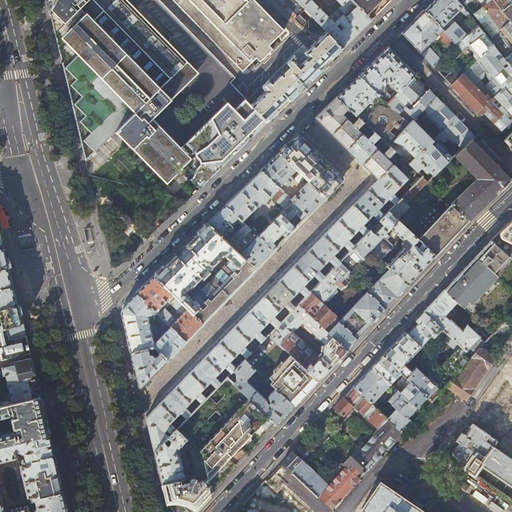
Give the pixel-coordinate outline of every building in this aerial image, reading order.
[(47,0),(50,11),(56,0),(47,0)] [(56,0),(50,11),(53,26),(80,133),(87,161),(123,125),(134,137),(128,143),(168,183),(184,168),(183,167),(193,158),(182,147),(142,107),(185,64),(184,63),(187,60),(188,61),(128,0),(56,0)] [(172,0),(242,72),(247,68),(250,72),(256,67),(252,63),(256,58),(260,62),(274,50),(270,46),(285,30),(255,0),(172,0)] [(297,0),(282,0),(298,16),(295,18),(303,26),(305,24),(312,31),(320,23),(297,0)] [(357,33),(371,20),(367,16),(351,0),(297,0),(320,23),(327,31),(343,48),(357,33)] [(351,0),(367,16),(369,15),(367,14),(369,13),(370,14),(371,13),(380,4),(379,2),(381,0),(351,0)] [(464,14),(465,13),(467,16),(469,14),(458,0),(434,0),(431,3),(425,10),(441,28),(459,9),(464,14)] [(483,0),(463,0),(492,36),(509,20),(493,0),(486,0),(486,3),(483,0)] [(511,0),(493,0),(509,20),(492,36),(508,57),(505,59),(508,64),(511,68),(511,0)] [(444,31),(441,28),(425,10),(413,21),(401,32),(414,46),(420,52),(440,32),(443,36),(441,39),(451,50),(457,45),(444,31)] [(454,21),(444,31),(457,45),(467,35),(454,21)] [(478,26),(467,35),(457,45),(451,50),(441,59),(434,66),(441,74),(450,84),(489,49),(494,45),(478,26)] [(331,59),(343,48),(327,31),(312,46),(299,58),(295,54),(248,102),(267,122),(300,90),(302,88),(320,71),(331,59)] [(415,74),(388,46),(373,61),(358,75),(388,103),(412,77),(415,74)] [(434,66),(441,59),(429,47),(422,54),(434,66)] [(511,79),(511,68),(508,64),(503,68),(489,49),(450,84),(471,106),(476,111),(479,109),(511,79)] [(364,122),(365,123),(375,133),(379,136),(389,145),(397,137),(389,130),(402,117),(388,103),(358,75),(350,83),(336,96),(348,107),(359,118),(364,122)] [(422,86),(412,77),(388,103),(402,117),(407,111),(415,118),(424,108),(434,98),(427,91),(422,86)] [(511,79),(479,109),(500,130),(497,132),(501,136),(511,147),(511,79)] [(342,113),(348,107),(336,96),(326,107),(315,117),(335,137),(365,166),(378,179),(367,189),(338,219),(308,250),(279,280),(249,310),(220,341),(190,372),(161,401),(146,417),(154,451),(176,428),(170,422),(180,412),(186,418),(191,413),(184,407),(195,396),(201,402),(206,398),(200,392),(210,381),(216,387),(217,387),(220,383),(214,377),(225,366),(229,370),(224,374),(226,376),(232,371),(235,368),(229,361),(239,351),(246,357),(250,352),(244,346),(254,335),(261,341),(265,337),(259,331),(269,320),(276,326),(280,322),(274,315),(284,305),(290,311),(295,307),(289,301),(299,290),(305,296),(309,291),(303,285),(314,274),(320,280),(324,276),(319,270),(329,259),(335,265),(339,261),(333,255),(343,244),(349,250),(354,246),(348,240),(358,229),(364,235),(369,231),(363,224),(373,214),(379,220),(384,215),(378,209),(388,198),(394,204),(399,200),(393,194),(407,179),(387,159),(395,151),(390,147),(383,154),(372,143),(379,136),(375,133),(368,139),(357,129),(364,122),(359,118),(353,124),(342,113)] [(434,98),(424,108),(431,115),(429,117),(433,121),(433,122),(442,131),(456,117),(444,105),(436,96),(434,98)] [(263,126),(267,122),(248,102),(245,99),(241,102),(230,113),(223,106),(182,147),(193,158),(194,159),(192,164),(197,170),(191,182),(198,190),(208,180),(211,177),(230,158),(250,139),(253,136),(263,126)] [(456,117),(442,131),(433,140),(408,163),(416,171),(421,167),(426,172),(429,170),(433,174),(450,158),(450,156),(450,155),(449,154),(447,153),(447,149),(441,143),(443,141),(444,142),(448,138),(453,143),(455,141),(461,148),(474,136),(464,126),(456,117)] [(413,120),(397,137),(389,145),(390,147),(395,151),(408,163),(433,140),(413,120)] [(279,152),(307,180),(309,181),(325,197),(343,179),(297,134),(283,149),(279,152)] [(477,177),(448,208),(466,225),(492,198),(511,180),(497,166),(498,165),(498,163),(497,162),(498,161),(483,145),(474,136),(461,148),(454,154),(477,177)] [(263,168),(261,170),(279,187),(285,181),(288,185),(294,179),(299,183),(302,180),(305,182),(307,180),(279,152),(263,168)] [(279,187),(261,170),(244,187),(225,205),(238,217),(241,220),(242,221),(262,201),(264,203),(279,187)] [(422,176),(410,188),(407,191),(401,198),(406,203),(427,181),(422,176)] [(307,215),(325,197),(309,181),(299,190),(301,192),(297,196),(296,194),(291,199),(307,215)] [(303,219),(307,215),(291,199),(281,189),(273,197),(284,209),(258,235),(273,250),(277,246),(273,242),(282,233),(286,237),(296,227),(289,221),(297,212),(303,219)] [(224,231),(238,217),(225,205),(219,211),(215,216),(207,223),(233,247),(245,235),(247,232),(251,229),(242,221),(241,220),(239,222),(243,226),(231,238),(224,231)] [(463,227),(466,225),(448,208),(441,215),(433,208),(432,208),(430,208),(429,209),(416,222),(415,224),(416,226),(424,233),(418,239),(425,245),(436,255),(441,249),(463,227)] [(387,231),(391,228),(407,243),(387,264),(390,267),(408,284),(411,281),(436,255),(425,245),(420,250),(414,244),(418,239),(388,210),(384,215),(379,220),(369,231),(364,235),(362,237),(360,239),(372,250),(381,259),(392,247),(392,245),(386,239),(389,236),(389,233),(387,231)] [(511,219),(503,228),(491,240),(509,257),(511,259),(511,219)] [(246,259),(233,247),(207,223),(195,236),(181,249),(167,262),(154,275),(202,323),(229,296),(255,268),(246,259)] [(258,235),(251,229),(247,232),(254,239),(245,247),(242,244),(248,238),(245,235),(233,247),(246,259),(255,268),(273,250),(258,235)] [(372,250),(360,239),(359,240),(354,246),(349,250),(339,261),(335,265),(324,276),(320,280),(318,282),(315,285),(309,291),(305,296),(298,303),(347,349),(361,335),(373,322),(378,317),(395,298),(408,284),(390,267),(373,285),(371,283),(365,290),(367,291),(336,324),(331,320),(335,315),(323,303),(321,302),(324,299),(325,299),(327,302),(337,291),(334,289),(337,286),(341,289),(348,282),(347,280),(349,277),(352,280),(355,277),(350,272),(372,250)] [(509,257),(491,240),(484,247),(453,280),(448,286),(444,290),(457,302),(463,307),(509,257)] [(9,266),(4,248),(0,249),(0,288),(13,286),(10,271),(9,266)] [(154,275),(145,284),(136,293),(159,315),(170,326),(185,341),(202,323),(154,275)] [(17,300),(13,286),(0,288),(0,289),(1,293),(0,292),(0,328),(22,323),(17,300)] [(457,302),(444,290),(442,292),(434,301),(426,309),(423,312),(469,355),(483,340),(466,325),(461,331),(445,315),(457,302)] [(159,315),(136,293),(124,304),(124,305),(121,313),(126,335),(130,352),(147,347),(154,346),(154,342),(153,336),(155,334),(157,333),(155,325),(153,326),(152,323),(150,324),(149,321),(156,318),(159,315)] [(298,303),(295,307),(290,311),(280,322),(276,326),(274,328),(271,330),(268,334),(318,380),(324,374),(332,365),(347,349),(298,303)] [(405,332),(406,332),(420,346),(425,350),(439,335),(453,348),(447,355),(449,357),(441,365),(453,377),(471,357),(469,355),(423,312),(420,316),(415,320),(405,332)] [(27,341),(22,323),(0,328),(0,353),(2,360),(29,353),(27,341)] [(167,359),(185,341),(170,326),(154,342),(154,346),(159,351),(167,359)] [(404,363),(420,346),(406,332),(405,332),(402,334),(397,339),(385,353),(372,366),(415,407),(425,396),(431,401),(439,393),(435,390),(438,387),(437,386),(437,384),(429,376),(427,377),(415,366),(412,370),(404,363)] [(318,380),(268,334),(265,337),(261,341),(250,352),(246,357),(243,359),(255,370),(276,389),(294,405),(310,389),(314,384),(318,380)] [(147,347),(130,352),(135,372),(139,388),(167,359),(159,351),(155,355),(154,355),(153,354),(151,352),(150,352),(148,353),(147,347)] [(480,348),(471,357),(453,377),(445,385),(465,399),(494,358),(480,348)] [(243,359),(235,368),(232,371),(234,373),(235,381),(232,383),(277,424),(292,408),(294,405),(276,389),(266,399),(247,381),(247,379),(255,370),(243,359)] [(2,401),(0,401),(0,406),(11,403),(40,396),(31,360),(3,368),(4,370),(2,371),(3,373),(4,376),(5,376),(10,396),(8,397),(9,402),(2,403),(2,401)] [(362,377),(353,386),(403,432),(412,423),(406,417),(415,407),(372,366),(362,377)] [(511,369),(473,425),(470,423),(464,433),(460,430),(454,439),(457,441),(449,453),(462,462),(458,467),(474,478),(480,469),(511,490),(511,455),(495,444),(497,441),(503,446),(511,433),(511,369)] [(187,439),(195,447),(200,453),(205,473),(206,478),(211,495),(230,474),(247,456),(268,433),(273,428),(277,424),(232,383),(225,377),(220,383),(217,387),(224,394),(216,402),(208,395),(206,398),(201,402),(191,413),(186,418),(194,426),(184,437),(187,439)] [(334,511),(403,432),(353,386),(332,409),(339,415),(341,413),(343,415),(352,405),(378,429),(365,444),(362,441),(360,441),(356,444),(356,446),(358,447),(344,463),(342,462),(341,462),(338,466),(338,467),(341,471),(331,483),(330,482),(326,483),(326,484),(303,462),(308,456),(308,452),(299,444),(282,462),(334,511)] [(11,403),(0,406),(0,447),(49,435),(41,401),(40,396),(11,403)] [(313,429),(323,439),(332,429),(322,419),(320,422),(313,429)] [(184,437),(176,428),(154,451),(161,483),(180,479),(185,478),(178,448),(187,439),(184,437)] [(55,462),(49,435),(0,447),(0,461),(16,458),(18,455),(17,453),(21,452),(24,453),(25,457),(23,458),(22,460),(23,464),(20,465),(24,481),(58,473),(55,462)] [(194,476),(205,473),(200,453),(195,447),(190,452),(194,467),(192,468),(194,476)] [(61,484),(58,473),(24,481),(27,497),(30,497),(31,501),(33,502),(36,501),(36,505),(34,508),(30,509),(30,506),(27,505),(11,509),(9,511),(8,511),(5,511),(0,487),(0,511),(60,511),(67,510),(61,484)] [(181,482),(180,479),(161,483),(165,501),(169,501),(175,500),(182,501),(191,505),(198,510),(211,495),(206,478),(196,481),(195,479),(192,478),(190,479),(189,480),(181,482)] [(425,511),(377,479),(357,507),(363,511),(425,511)]
